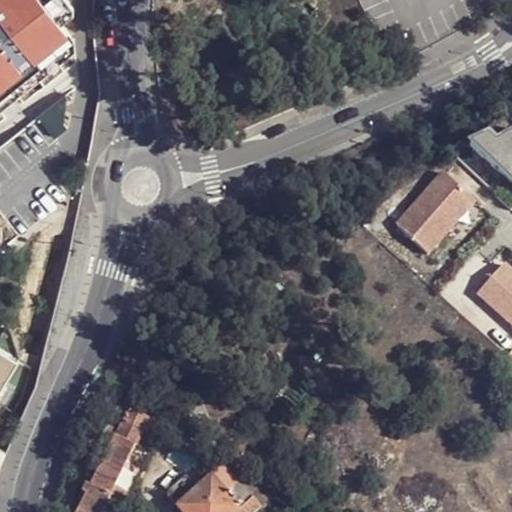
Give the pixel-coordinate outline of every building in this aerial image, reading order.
[(0,0),(0,99),(74,41),(74,39),(61,24),(73,14),(73,7),(67,0),(0,0)] [(472,146),(511,181),(511,141),(504,151),(494,147),(472,146)] [(477,205),(444,176),(398,228),(431,256),(477,205)] [(511,270),(505,265),(478,295),(511,325),(511,270)] [(0,392),(19,361),(0,349),(0,392)] [(105,511),(115,490),(146,430),(119,419),(77,511),(105,511)] [(169,496),(178,508),(197,492),(187,479),(169,496)] [(178,508),(181,511),(243,511),(213,480),(197,492),(178,508)] [(123,511),(131,493),(115,490),(105,511),(123,511)]
